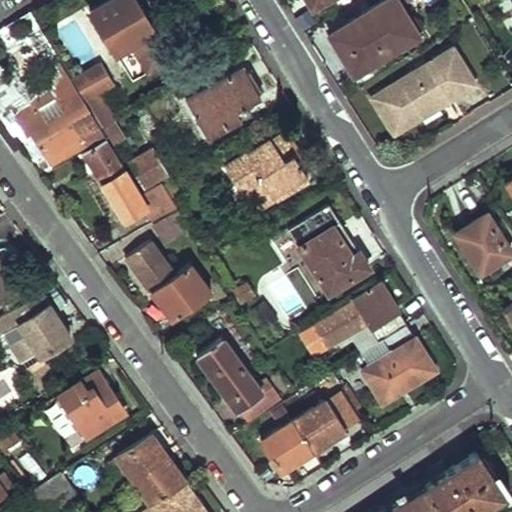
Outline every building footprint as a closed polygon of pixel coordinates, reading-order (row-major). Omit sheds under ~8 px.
[(102,0),(86,10),(110,52),(126,43),(143,72),(172,55),(162,37),(152,34),(131,0),(102,0)] [(378,0),(329,31),(353,70),(419,30),(400,0),(378,0)] [(476,81),(453,45),(371,96),(394,132),(476,81)] [(38,73),(52,95),(60,108),(44,119),(36,107),(14,121),(23,135),(28,132),(50,165),(104,131),(101,128),(84,99),(71,79),(68,80),(56,61),(38,73)] [(71,79),(84,99),(90,95),(111,82),(99,63),(71,79)] [(184,98),(207,136),(239,117),(233,107),(258,93),(241,65),(184,98)] [(52,95),(36,107),(44,119),(60,108),(52,95)] [(90,95),(84,99),(101,128),(108,124),(90,95)] [(124,137),(115,120),(108,124),(101,128),(104,131),(106,135),(113,145),(124,137)] [(223,166),(246,203),(267,190),(273,199),(305,180),(290,156),(295,154),(281,131),(223,166)] [(113,145),(106,135),(78,153),(90,171),(95,167),(129,220),(144,210),(153,223),(177,208),(172,200),(160,181),(141,192),(113,145)] [(128,160),(143,184),(165,170),(150,146),(128,160)] [(171,175),(160,181),(172,200),(183,193),(171,175)] [(246,203),(251,212),(273,199),(267,190),(246,203)] [(287,228),(328,293),(368,266),(357,249),(327,203),(287,228)] [(153,223),(162,238),(187,223),(177,208),(153,223)] [(456,231),(481,270),(511,250),(487,211),(456,231)] [(129,255),(175,318),(198,301),(195,297),(206,289),(195,274),(183,282),(153,239),(129,255)] [(0,300),(21,287),(2,259),(0,260),(0,300)] [(326,347),(367,320),(379,339),(405,322),(377,278),(351,296),(354,301),(314,327),(326,347)] [(235,291),(242,304),(252,298),(245,285),(235,291)] [(0,315),(0,329),(20,362),(36,352),(40,360),(75,338),(44,289),(0,315)] [(435,367),(405,322),(379,339),(388,352),(368,365),(362,369),(383,400),(435,367)] [(315,354),(326,347),(314,327),(303,335),(315,354)] [(200,354),(242,412),(266,393),(258,383),(224,335),(200,354)] [(388,352),(379,339),(359,352),(368,365),(388,352)] [(59,378),(49,362),(29,374),(39,390),(59,378)] [(56,394),(86,441),(129,413),(99,366),(56,394)] [(258,383),(266,393),(242,412),(250,424),(284,401),(267,376),(258,383)] [(296,420),(315,450),(347,428),(327,399),(296,420)] [(264,440),(284,470),(315,450),(296,420),(264,440)] [(119,457),(132,476),(166,453),(153,434),(119,457)] [(365,511),(467,511),(501,489),(477,452),(450,470),(444,460),(365,511)] [(132,476),(150,502),(160,495),(184,479),(166,453),(132,476)] [(0,491),(14,482),(3,466),(0,467),(0,491)] [(31,490),(42,505),(67,490),(56,474),(31,490)] [(206,511),(184,479),(160,495),(150,502),(134,511),(206,511)] [(42,505),(47,511),(57,511),(64,507),(75,500),(67,490),(42,505)]
